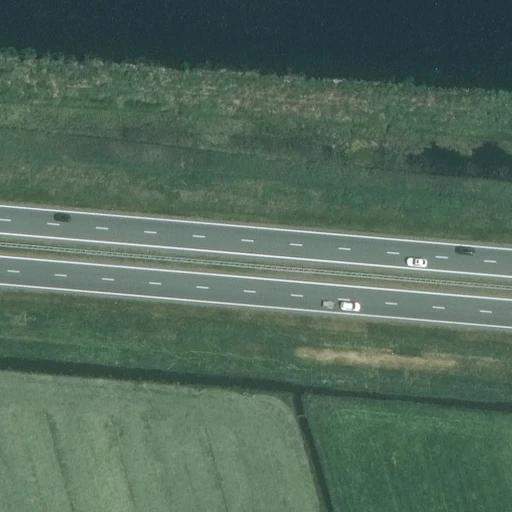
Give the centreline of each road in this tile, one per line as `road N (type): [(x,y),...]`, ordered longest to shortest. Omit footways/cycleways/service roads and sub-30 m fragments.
road 1 (trunk): [(0,271),(511,315)]
road 2 (trunk): [(511,264),(0,221)]
